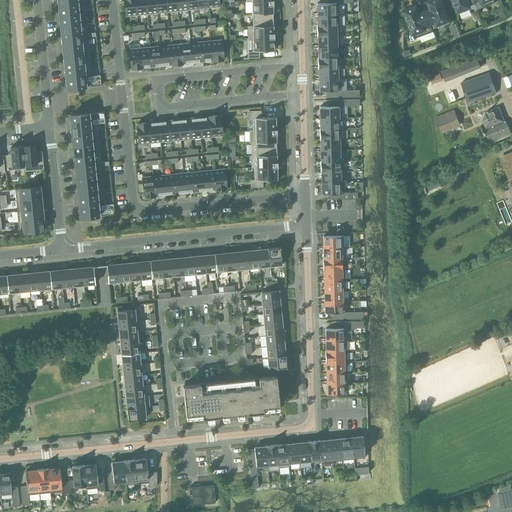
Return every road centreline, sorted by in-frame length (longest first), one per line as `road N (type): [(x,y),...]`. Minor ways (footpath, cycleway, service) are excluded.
road 1 (residential): [(307,197),(135,212),(112,0)]
road 2 (residential): [(307,227),(311,418),(297,430),(177,440)]
road 3 (residential): [(303,66),(158,80),(161,107),(303,92)]
road 4 (residential): [(307,227),(65,251)]
road 5 (residential): [(167,366),(160,306),(235,298),(241,359)]
road 6 (residential): [(0,457),(162,441)]
road 7 (residential): [(37,0),(51,126)]
road 8 (residential): [(51,126),(65,251)]
